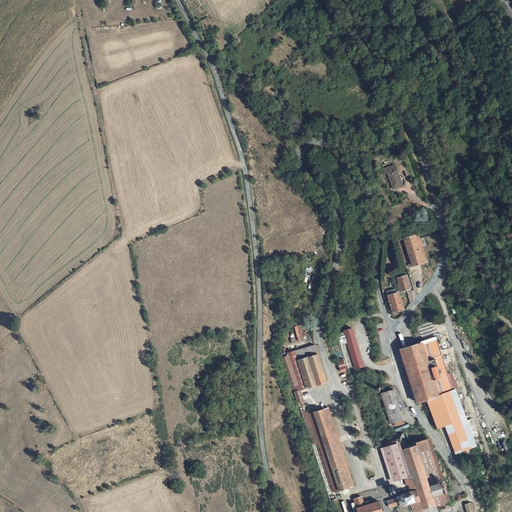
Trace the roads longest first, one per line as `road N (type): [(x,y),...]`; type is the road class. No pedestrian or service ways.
road 1 (unclassified): [(177,0),(215,75),(242,157),(256,277),(260,428),(278,511)]
road 2 (unclassified): [(343,0),(430,178),(444,258),(437,285)]
road 3 (unclassified): [(437,285),(390,337),(415,418),(480,511)]
road 4 (unclassified): [(437,285),(486,432)]
